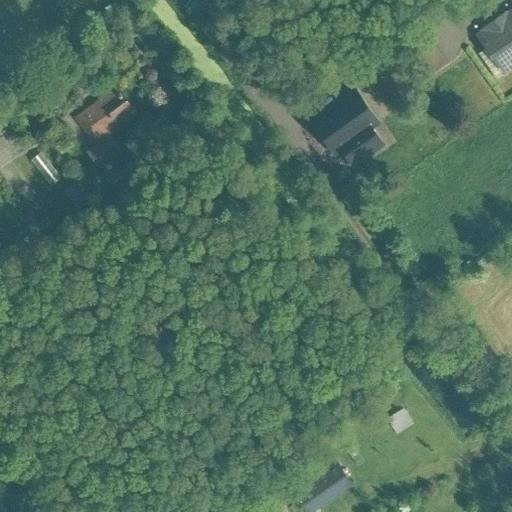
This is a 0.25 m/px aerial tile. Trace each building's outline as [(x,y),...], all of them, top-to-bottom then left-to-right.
[(477,34),(505,73),(511,68),(511,9),(509,12),(507,10),(481,28),(482,30),(477,34)] [(434,72),(448,61),(429,34),(415,43),(434,72)] [(392,102),(414,86),(390,52),(368,68),(392,102)] [(108,135),(137,113),(115,84),(97,97),(99,99),(75,116),(96,144),(88,151),(99,165),(120,150),(108,135)] [(367,124),(374,119),(355,93),(341,102),(340,101),(326,111),(327,113),(313,123),(333,149),(340,144),(351,160),(379,140),(367,124)] [(109,180),(136,158),(128,149),(101,171),(109,180)] [(49,185),(60,176),(41,151),(30,161),(49,185)] [(86,167),(71,179),(86,198),(101,186),(86,167)] [(306,511),(350,483),(333,458),(289,488),(305,511),(306,511)]
